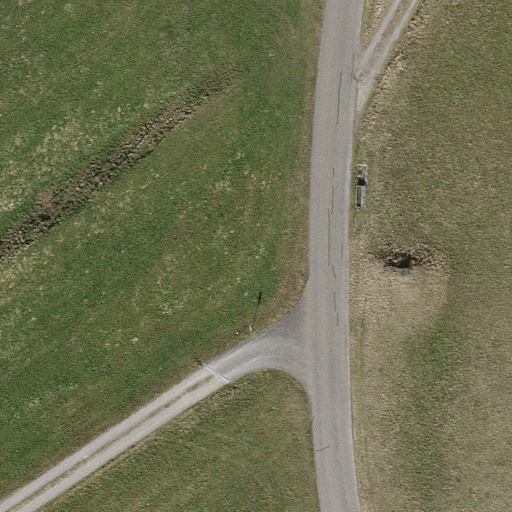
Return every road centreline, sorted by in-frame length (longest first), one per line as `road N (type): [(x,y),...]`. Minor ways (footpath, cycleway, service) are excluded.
road 1 (unclassified): [(344,511),(327,358),(355,0)]
road 2 (track): [(32,511),(265,360),(327,358)]
road 3 (track): [(416,0),(341,141)]
